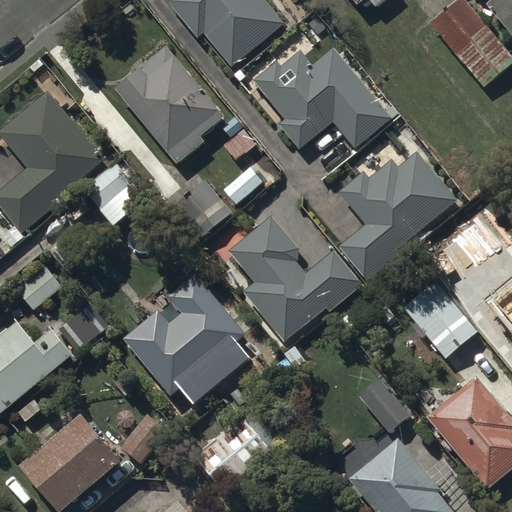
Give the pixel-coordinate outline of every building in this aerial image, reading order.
[(168,0),(199,37),(205,32),(231,65),(284,22),(265,0),(168,0)] [(511,63),(511,54),(468,0),(456,0),(431,20),(484,86),(511,63)] [(511,0),(488,0),(486,2),(511,33),(511,0)] [(168,43),(116,86),(178,162),(205,139),(201,133),(225,113),(168,43)] [(279,59),(255,79),(286,117),(279,122),(300,147),(334,120),(356,146),(398,112),(392,104),(387,109),(335,44),(313,62),(302,48),(282,63),(279,59)] [(105,157),(49,89),(0,129),(0,131),(28,166),(0,189),(0,203),(23,231),(68,194),(65,190),(105,157)] [(257,144),(245,127),(224,143),(236,160),(257,144)] [(343,243),(369,274),(461,199),(420,148),(400,164),(394,157),(371,176),(365,169),(341,189),(368,223),(343,243)] [(134,179),(118,160),(85,187),(116,224),(153,193),(139,176),(134,179)] [(233,210),(206,178),(172,207),(200,239),(233,210)] [(511,215),(494,192),(446,228),(472,259),(511,228),(511,215)] [(256,282),(245,290),(284,341),(328,307),(330,310),(365,284),(337,247),(304,272),(296,260),(305,253),(276,214),(230,249),(256,282)] [(64,284),(47,265),(18,290),(34,309),(64,284)] [(160,306),(124,336),(172,395),(175,393),(180,399),(186,394),(181,387),(217,357),(226,368),(246,353),(235,340),(246,332),(197,272),(169,294),(175,302),(164,311),(160,306)] [(437,279),(404,306),(446,357),(479,330),(437,279)] [(112,323),(93,301),(60,328),(78,350),(81,347),(86,353),(97,343),(93,339),(112,323)] [(36,341),(17,318),(0,332),(0,412),(74,352),(53,327),(36,341)] [(511,414),(479,373),(428,414),(487,488),(511,467),(511,414)] [(385,380),(363,398),(390,431),(412,414),(385,380)] [(123,459),(84,412),(21,464),(60,511),(123,459)] [(170,427),(150,412),(123,448),(143,463),(170,427)] [(223,430),(196,453),(225,489),(273,450),(246,417),(226,433),(223,430)] [(401,435),(351,476),(379,511),(455,511),(438,490),(443,487),(401,435)]
